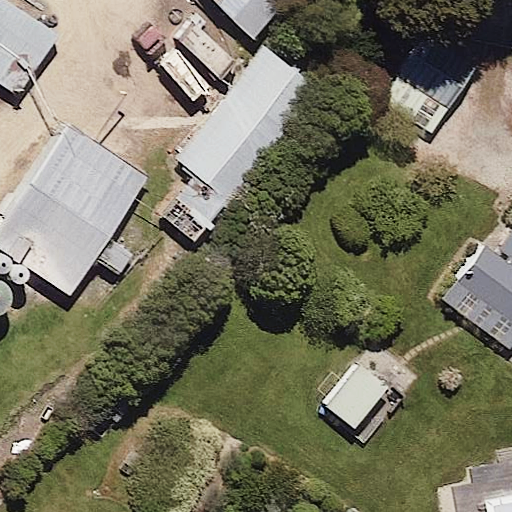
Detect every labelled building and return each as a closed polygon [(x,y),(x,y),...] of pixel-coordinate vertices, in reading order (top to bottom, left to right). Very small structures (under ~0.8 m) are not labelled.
[(60,28),(16,0),(0,0),(0,87),(14,97),(60,28)] [(211,0),(250,37),(284,0),(211,0)] [(153,209),(185,240),(324,94),(269,41),(163,151),(187,174),(153,209)] [(411,47),(392,77),(445,110),(463,80),(411,47)] [(89,255),(120,277),(136,254),(104,232),(145,173),(69,121),(0,220),(0,302),(24,268),(62,294),(89,255)] [(511,344),(511,272),(477,241),(432,291),(502,355),(511,344)] [(376,435),(410,387),(362,352),(302,436),(363,480),(389,444),(376,435)] [(511,511),(511,484),(470,489),(473,511),(511,511)]
